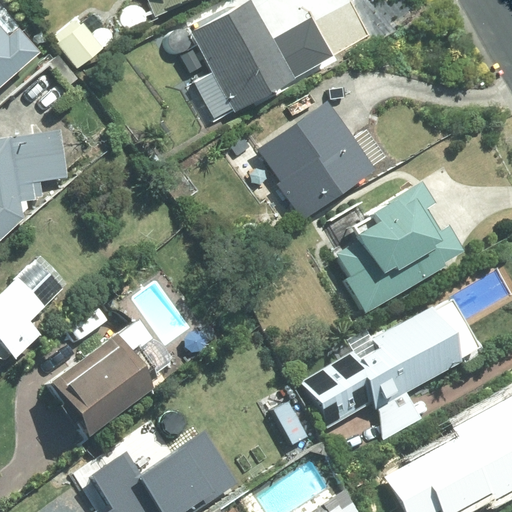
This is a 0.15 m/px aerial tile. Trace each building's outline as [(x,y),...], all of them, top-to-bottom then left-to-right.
[(141,0),(149,15),(179,0),(141,0)] [(234,0),(182,31),(206,71),(197,76),(204,87),(212,82),(229,110),(287,75),(241,0),(234,0)] [(53,41),(52,42),(71,66),(96,47),(76,23),(74,24),(69,18),(49,35),(53,41)] [(330,44),(305,22),(279,52),(304,74),(330,44)] [(0,73),(28,48),(7,25),(0,30),(0,73)] [(43,61),(60,81),(70,73),(53,52),(43,61)] [(251,149),(275,181),(271,184),(298,219),(367,166),(364,163),(376,154),(357,128),(348,135),(324,103),(321,105),(316,99),(251,149)] [(0,135),(0,230),(17,216),(15,209),(21,208),(19,200),(28,198),(28,196),(36,194),(34,180),(62,175),(55,129),(3,137),(3,135),(0,135)] [(308,227),(360,310),(439,261),(403,203),(369,225),(353,198),(308,227)] [(0,358),(4,354),(6,356),(33,332),(21,320),(61,284),(35,254),(0,284),(0,358)] [(456,355),(429,307),(407,319),(405,316),(371,334),(374,343),(346,359),(346,360),(345,361),(308,383),(322,407),(328,418),(368,396),(375,409),(378,439),(416,417),(430,410),(414,382),(413,380),(433,368),(439,365),(440,367),(448,362),(447,361),(456,355)] [(147,370),(161,360),(162,355),(160,350),(158,346),(154,343),(151,340),(146,337),(130,315),(39,379),(79,434),(146,386),(142,380),(150,375),(147,370)] [(189,397),(172,408),(181,422),(197,412),(189,397)] [(467,427),(405,466),(425,499),(451,482),(468,510),(511,482),(511,401),(501,408),(494,399),(462,418),(467,427)] [(189,480),(191,448),(145,444),(140,511),(186,511),(188,498),(195,499),(197,480),(189,480)] [(231,447),(216,457),(238,492),(254,482),(231,447)] [(356,467),(342,474),(349,488),(363,481),(356,467)] [(351,511),(353,510),(340,489),(305,511),(351,511)]
